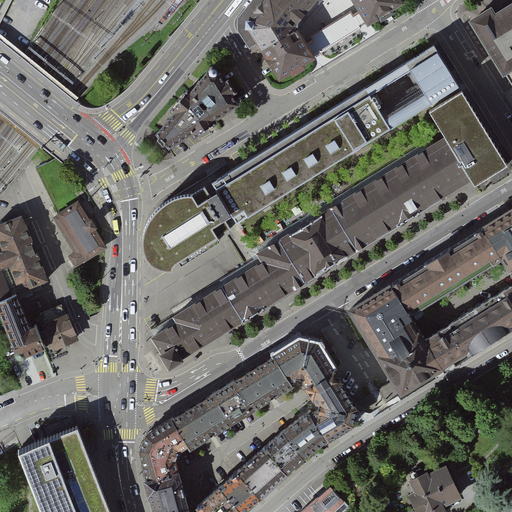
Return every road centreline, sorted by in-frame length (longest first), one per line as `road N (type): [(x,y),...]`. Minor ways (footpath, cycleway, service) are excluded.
road 1 (residential): [(118,398),(148,404),(175,396),(511,190)]
road 2 (residential): [(511,345),(353,444),(268,511)]
road 3 (residential): [(120,337),(86,330),(22,179)]
road 4 (residential): [(435,12),(273,112)]
road 5 (secondary): [(215,23),(128,126),(93,155)]
road 6 (residential): [(118,196),(146,190),(273,112)]
road 7 (residential): [(435,12),(511,134)]
road 8 (secondary): [(118,196),(120,337)]
road 9 (residential): [(118,398),(58,395),(0,419)]
